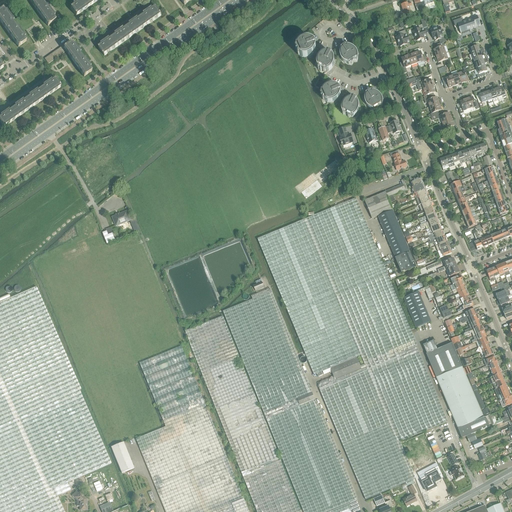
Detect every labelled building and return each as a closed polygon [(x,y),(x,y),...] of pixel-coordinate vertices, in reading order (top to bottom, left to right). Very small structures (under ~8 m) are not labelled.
[(44,4),(42,1),(43,1),(42,0),(28,0),(36,10),(44,4)] [(90,6),(85,0),(81,0),(79,0),(73,5),(73,6),(70,8),(75,15),(74,15),(75,16),(76,16),(90,6)] [(416,0),(414,1),(415,6),(424,3),(427,12),(436,9),(433,0),(416,0)] [(400,14),(401,16),(402,18),(406,17),(405,16),(411,14),(408,7),(412,6),(411,3),(407,4),(401,5),(404,13),(400,14)] [(56,21),(53,18),(54,17),(47,7),(46,7),(44,4),(36,10),(47,26),(47,27),(48,26),(49,25),(56,21)] [(147,26),(161,16),(162,16),(161,15),(160,14),(156,8),(153,10),(152,9),(144,15),(144,16),(141,18),(147,26)] [(14,25),(12,22),(13,21),(6,11),(5,12),(3,9),(0,10),(0,21),(7,31),(14,25)] [(462,19),(454,22),(455,26),(458,25),(462,35),(467,33),(470,32),(469,30),(471,29),(475,28),(475,27),(480,25),(477,16),(472,18),(472,20),(463,23),(462,19)] [(133,36),(147,26),(141,18),(138,20),(138,19),(130,25),(130,26),(127,28),(133,36)] [(26,42),(24,38),(25,38),(18,28),(17,28),(14,25),(7,31),(18,47),(19,47),(20,46),(26,42)] [(424,38),(427,37),(425,30),(424,30),(422,25),(419,27),(420,30),(414,32),(417,41),(424,39),(424,38)] [(435,41),(439,40),(442,39),(442,38),(447,37),(445,32),(442,33),(440,28),(438,29),(437,27),(435,26),(432,27),(432,29),(432,31),(431,31),(431,32),(431,33),(431,35),(432,35),(433,38),(434,38),(435,41)] [(118,47),(133,36),(127,28),(124,30),(124,29),(115,35),(116,36),(112,39),(118,47)] [(407,44),(410,42),(408,36),(407,36),(406,31),(397,34),(398,37),(397,38),(400,47),(407,45),(407,44)] [(445,38),(442,39),(439,40),(440,44),(437,45),(437,47),(436,47),(436,50),(434,50),(436,57),(446,53),(444,47),(445,47),(444,43),(447,42),(445,38)] [(105,56),(118,47),(112,39),(110,40),(109,39),(101,45),(102,46),(99,48),(103,55),(104,56),(104,57),(105,56)] [(298,44),(297,47),(301,57),(304,57),(306,57),(309,57),(311,55),(313,54),(315,51),(316,49),(316,46),(314,42),(312,41),(309,40),(306,40),(303,41),(300,42),(298,44)] [(80,53),(77,49),(75,45),(73,46),(71,43),(65,47),(64,48),(63,48),(66,52),(74,63),(82,57),(79,54),(80,53)] [(470,49),(471,54),(484,50),(483,48),(481,49),(481,50),(480,51),(478,47),(475,48),(474,45),(467,47),(468,50),(470,49)] [(346,64),(349,65),(358,59),(358,57),(358,54),(356,52),(355,49),(353,48),(350,47),(347,46),(345,46),(345,47),(341,49),(340,52),(340,55),(341,57),(342,60),(344,62),(346,64)] [(471,60),(473,60),(482,57),(481,53),(482,52),(482,54),(485,53),(484,50),(471,54),(469,55),(471,60)] [(421,52),(414,54),(418,64),(424,61),(424,63),(427,62),(425,56),(422,57),(421,52)] [(328,53),(325,53),(322,55),(320,56),(318,59),(317,62),(317,64),(317,67),(318,67),(327,72),(329,71),(331,69),(333,67),(334,65),(334,62),(334,59),(333,57),(331,55),(328,53)] [(448,60),(446,53),(436,57),(439,63),(443,61),(444,64),(450,62),(449,59),(448,60)] [(414,54),(408,56),(411,66),(418,64),(414,54)] [(406,68),(411,66),(408,56),(402,59),(403,63),(400,64),(404,74),(407,73),(406,68)] [(90,68),(88,64),(85,59),(84,60),(82,57),(74,63),(84,77),(83,77),(84,77),(85,76),(92,71),(89,68),(90,68)] [(483,61),(482,57),(473,60),(475,65),(487,60),(487,59),(484,59),(485,60),(483,61)] [(488,63),(487,60),(475,65),(477,70),(485,67),(484,63),(486,63),(486,64),(488,63)] [(487,72),(485,67),(477,70),(475,71),(474,72),(475,75),(476,75),(479,74),(479,75),(477,76),(478,79),(486,76),(485,73),(487,72)] [(465,72),(458,75),(462,84),(468,82),(466,77),(469,76),(467,70),(464,71),(465,72)] [(458,75),(452,77),(456,86),(462,84),(458,75)] [(449,89),(456,86),(452,77),(446,79),(446,78),(443,79),(445,85),(447,84),(449,89)] [(46,98),(60,88),(61,88),(60,87),(59,86),(55,79),(52,82),(51,81),(46,84),(43,87),(43,88),(41,90),(46,98)] [(426,82),(425,79),(419,81),(419,82),(420,84),(421,84),(424,90),(433,87),(431,80),(426,82)] [(323,89),(322,92),(326,102),(329,102),(331,102),(334,101),(336,100),(338,98),(339,96),(340,94),(341,91),(339,87),(336,86),(334,85),(331,85),(328,86),(325,87),(323,89)] [(435,93),(433,87),(424,90),(426,96),(424,97),(425,99),(431,97),(431,95),(435,93)] [(500,89),(494,90),(497,99),(498,101),(498,102),(504,100),(503,99),(506,98),(504,90),(503,87),(500,89)] [(488,93),(484,94),(487,102),(488,105),(493,103),(488,88),(486,89),(487,92),(488,91),(488,93)] [(490,88),(488,88),(493,103),(498,101),(497,99),(494,90),(491,92),(490,90),(491,90),(490,88)] [(32,108),(46,98),(41,90),(37,92),(37,91),(34,93),(29,97),(29,98),(26,100),(32,108)] [(371,109),(374,110),(373,110),(382,104),(383,104),(383,102),(382,99),(381,96),(379,94),(377,93),(375,92),(372,91),(370,91),(370,92),(366,94),(365,96),(365,99),(365,102),(367,105),(369,107),(371,109)] [(477,92),(475,93),(479,104),(481,103),(482,104),(487,102),(484,94),(481,95),(481,94),(480,91),(477,92)] [(432,97),(431,97),(425,99),(424,100),(425,104),(428,103),(430,108),(439,104),(437,98),(433,99),(432,97)] [(342,112),(351,117),(354,116),(356,114),(358,112),(359,109),(359,107),(358,104),(357,101),(355,99),(355,100),(352,98),(349,98),(347,99),(345,101),(343,104),(342,106),(342,109),(342,112)] [(473,98),(466,100),(470,110),(476,107),(477,110),(480,109),(477,101),(474,102),(473,98)] [(17,118),(32,108),(26,100),(23,102),(23,101),(19,104),(14,107),(15,108),(12,110),(16,116),(17,118)] [(471,113),(470,111),(470,110),(466,100),(460,102),(462,107),(458,108),(460,115),(464,113),(466,114),(471,113)] [(442,111),(439,104),(430,108),(432,114),(431,114),(432,117),(439,115),(438,112),(442,111)] [(4,128),(17,118),(16,116),(12,110),(9,112),(8,111),(3,115),(0,117),(1,118),(0,118),(0,123),(2,126),(3,127),(3,128),(4,128)] [(444,113),(439,115),(432,117),(433,121),(440,119),(442,123),(452,120),(450,114),(445,115),(444,113)] [(454,126),(452,120),(442,123),(444,130),(443,130),(444,133),(450,131),(449,128),(454,126)] [(391,126),(388,127),(390,133),(393,132),(394,134),(396,133),(396,134),(397,135),(399,134),(400,133),(399,132),(401,132),(398,121),(390,124),(391,126)] [(500,136),(511,131),(511,129),(511,126),(509,127),(507,121),(502,124),(503,129),(498,131),(499,133),(498,134),(499,136),(500,136)] [(387,134),(390,133),(388,127),(385,128),(379,130),(380,133),(382,138),(379,138),(381,142),(383,141),(383,142),(389,140),(387,134)] [(339,131),(342,138),(340,138),(342,146),(353,142),(351,137),(350,137),(349,135),(348,135),(345,129),(343,129),(339,131)] [(378,141),(377,138),(378,137),(376,130),(373,131),(372,130),(365,132),(369,144),(373,142),(373,143),(378,141)] [(511,131),(500,136),(502,142),(511,138),(511,131)] [(511,138),(502,142),(504,148),(511,144),(511,138)] [(485,144),(480,146),(482,154),(488,152),(485,144)] [(480,146),(474,148),(476,156),(482,154),(480,146)] [(471,158),(476,156),(474,148),(468,150),(471,158)] [(472,160),(471,158),(468,150),(463,152),(465,160),(466,162),(472,160)] [(391,154),(390,155),(391,157),(392,157),(395,165),(397,171),(407,168),(405,162),(402,163),(399,154),(398,152),(398,151),(391,154)] [(460,161),(465,160),(463,152),(457,154),(460,161)] [(461,164),(460,161),(457,154),(451,156),(455,166),(461,164)] [(449,168),(455,166),(451,156),(446,158),(448,165),(449,168)] [(448,165),(446,158),(440,160),(443,170),(449,168),(448,165)] [(473,165),(475,169),(476,172),(481,170),(479,163),(473,165)] [(486,173),(486,176),(495,173),(495,172),(496,172),(495,169),(494,170),(493,167),(484,170),(485,170),(482,171),(483,174),(486,173)] [(486,176),(488,182),(497,179),(495,173),(486,176)] [(409,178),(413,188),(423,184),(421,178),(415,180),(415,179),(412,180),(411,177),(409,178)] [(489,185),(490,187),(499,184),(497,179),(488,182),(482,184),(483,186),(487,184),(487,186),(489,185)] [(317,180),(301,192),(301,193),(307,199),(322,187),(317,180)] [(451,185),(453,191),(463,186),(462,184),(461,181),(451,185)] [(413,195),(414,195),(426,190),(423,184),(413,188),(411,189),(413,195)] [(491,190),(492,193),(501,190),(499,184),(490,187),(488,188),(489,191),(491,190)] [(387,198),(405,190),(403,185),(385,192),(385,193),(365,201),(372,219),(392,210),(390,204),(388,199),(387,198)] [(466,192),(463,186),(453,191),(455,196),(462,193),(466,192)] [(414,195),(417,200),(428,195),(426,190),(414,195)] [(492,193),(494,198),(503,195),(501,190),(492,193)] [(464,197),(462,193),(455,196),(457,201),(469,197),(468,195),(464,197)] [(417,200),(419,206),(430,201),(428,195),(417,200)] [(494,198),(496,204),(505,201),(503,195),(494,198)] [(470,199),(469,197),(457,201),(460,207),(467,204),(466,201),(470,199)] [(314,376),(330,369),(357,358),(362,370),(335,381),(334,378),(319,384),(318,388),(320,391),(340,439),(365,500),(406,483),(407,487),(415,483),(413,480),(416,479),(400,442),(448,422),(416,347),(417,347),(384,267),(384,266),(383,264),(356,199),(258,240),(289,315),(314,376)] [(419,206),(421,212),(433,207),(430,201),(419,206)] [(496,204),(498,210),(507,207),(505,201),(496,204)] [(467,204),(460,207),(462,212),(469,209),(468,207),(471,205),(470,203),(467,204)] [(425,213),(426,217),(435,213),(433,207),(421,212),(417,214),(418,216),(425,213)] [(474,207),(469,209),(462,212),(464,218),(471,215),(470,212),(475,210),(474,207)] [(507,207),(498,210),(500,215),(509,212),(508,210),(508,209),(508,207),(507,207)] [(401,274),(416,267),(393,211),(378,217),(401,274)] [(116,227),(130,221),(131,221),(127,212),(112,218),(116,227)] [(427,219),(428,222),(437,219),(435,213),(426,217),(418,220),(419,222),(427,219)] [(473,217),(471,215),(464,218),(466,223),(478,218),(477,216),(473,217)] [(479,221),(478,218),(466,223),(469,229),(476,226),(475,222),(479,221)] [(134,219),(131,221),(130,221),(135,233),(136,233),(139,231),(134,219)] [(430,225),(431,228),(440,224),(437,219),(428,222),(420,226),(421,229),(430,225)] [(428,229),(430,235),(442,230),(440,224),(431,228),(428,229)] [(506,227),(501,230),(505,239),(510,237),(506,227)] [(499,233),(496,234),(499,241),(505,239),(501,230),(500,228),(497,229),(499,233)] [(429,238),(431,242),(445,236),(442,230),(430,235),(424,237),(425,240),(429,238)] [(108,236),(107,232),(102,233),(107,245),(115,241),(112,234),(108,236)] [(488,237),(485,238),(489,246),(494,244),(490,234),(489,232),(487,233),(488,237)] [(478,250),(483,248),(478,237),(477,233),(474,234),(477,242),(475,243),(478,250)] [(492,233),(490,234),(494,244),(499,241),(496,234),(493,235),(492,233)] [(434,243),(436,246),(447,242),(445,236),(431,242),(428,243),(429,245),(434,243)] [(481,236),(478,237),(483,248),(489,246),(485,238),(482,240),(481,236)] [(437,251),(438,252),(449,248),(447,242),(436,246),(431,248),(433,253),(437,251)] [(452,253),(449,248),(438,252),(440,258),(452,253)] [(439,273),(447,270),(456,266),(455,263),(454,260),(453,259),(444,263),(446,267),(437,270),(439,273)] [(428,271),(439,266),(442,265),(441,261),(433,264),(434,265),(427,267),(428,271)] [(510,275),(510,274),(505,263),(501,265),(505,276),(505,277),(510,275)] [(500,278),(505,276),(501,265),(496,267),(499,276),(500,278)] [(458,270),(456,266),(447,270),(450,277),(459,273),(459,272),(458,270)] [(495,278),(499,276),(496,267),(491,269),(495,278)] [(490,280),(495,278),(491,269),(486,271),(490,280)] [(453,286),(454,285),(462,281),(463,280),(462,278),(461,278),(460,276),(457,277),(458,277),(450,280),(453,286)] [(255,281),(256,285),(253,286),(251,286),(253,292),(255,291),(255,292),(264,288),(262,283),(260,279),(255,281)] [(454,288),(455,291),(465,286),(462,281),(454,285),(455,287),(454,288)] [(511,285),(495,293),(498,301),(507,297),(506,294),(509,293),(508,290),(511,289),(511,291),(511,290),(511,285)] [(457,293),(458,295),(467,291),(465,286),(455,291),(452,292),(453,294),(457,293)] [(64,511),(57,496),(71,490),(69,487),(73,485),(72,481),(111,464),(79,391),(81,390),(59,340),(36,287),(0,302),(0,511),(64,511)] [(320,408),(315,400),(299,406),(296,400),(312,394),(304,373),(270,289),(251,297),(253,300),(223,312),(246,369),(275,442),(303,511),(327,511),(357,500),(347,475),(320,408)] [(457,301),(469,296),(467,291),(458,295),(459,297),(456,299),(456,300),(457,301)] [(416,329),(431,322),(419,293),(403,299),(416,329)] [(461,306),(463,305),(471,301),(469,296),(457,301),(458,304),(460,303),(461,306)] [(511,299),(510,296),(507,297),(498,301),(501,307),(501,306),(507,304),(508,307),(511,305),(511,299)] [(463,305),(461,306),(460,306),(461,308),(460,309),(460,310),(457,311),(458,313),(463,311),(473,307),(472,305),(473,304),(472,302),(471,302),(471,301),(463,305)] [(511,306),(502,310),(504,315),(511,311),(511,306)] [(462,319),(463,321),(477,316),(475,310),(465,314),(467,318),(462,319)] [(470,321),(471,324),(471,325),(479,321),(477,316),(463,321),(464,323),(470,321)] [(237,462),(256,511),(300,511),(281,462),(281,463),(256,400),(223,317),(185,332),(190,344),(189,344),(237,462)] [(471,331),(474,330),(482,327),(479,321),(471,325),(471,324),(469,325),(470,329),(464,331),(465,334),(471,331)] [(471,331),(473,337),(484,332),(482,327),(474,330),(471,331)] [(473,344),(476,342),(487,338),(484,332),(473,337),(475,340),(472,342),(473,344)] [(457,337),(451,340),(453,345),(460,343),(457,337)] [(487,338),(476,342),(478,348),(489,344),(487,338)] [(433,341),(423,345),(427,354),(426,355),(436,377),(436,379),(462,367),(452,343),(437,350),(433,341)] [(460,343),(453,345),(456,351),(457,350),(461,349),(462,348),(460,343)] [(489,344),(478,348),(481,354),(491,349),(489,344)] [(136,439),(165,511),(248,511),(232,471),(215,430),(181,347),(140,364),(166,428),(136,439)] [(481,354),(482,356),(484,355),(485,358),(494,355),(491,349),(481,354)] [(486,367),(488,366),(497,362),(496,360),(494,356),(483,361),(486,367)] [(330,369),(334,378),(335,381),(362,370),(357,358),(330,369)] [(468,359),(466,360),(462,362),(464,367),(471,364),(468,359)] [(498,364),(497,362),(488,366),(491,372),(499,368),(498,364)] [(462,367),(436,379),(458,430),(484,418),(466,375),(463,370),(462,367)] [(491,372),(493,377),(502,374),(499,368),(491,372)] [(490,379),(493,384),(504,380),(502,374),(493,377),(490,379)] [(493,384),(495,390),(507,386),(504,380),(493,384)] [(495,391),(497,397),(509,392),(507,386),(495,390),(495,391)] [(499,403),(500,402),(511,397),(511,395),(510,395),(509,392),(497,397),(498,400),(500,399),(500,401),(499,401),(499,403)] [(315,400),(312,394),(296,400),(299,406),(315,400)] [(511,397),(500,402),(502,408),(511,404),(511,397)] [(502,419),(503,421),(503,422),(505,421),(511,417),(511,410),(509,412),(508,412),(507,411),(503,413),(505,417),(502,419)] [(490,416),(459,429),(463,438),(494,425),(492,420),(490,416)] [(511,417),(505,421),(503,422),(504,424),(506,423),(508,422),(510,426),(511,424),(511,417)] [(466,437),(469,443),(477,440),(474,434),(466,437)] [(475,449),(483,446),(480,439),(472,443),(475,449)] [(134,469),(123,443),(111,448),(113,454),(121,473),(134,469)] [(463,476),(464,476),(457,464),(458,464),(454,455),(448,458),(452,467),(453,466),(455,470),(451,472),(452,472),(449,473),(451,477),(453,475),(456,480),(457,481),(460,479),(459,478),(460,478),(461,479),(464,477),(463,476)] [(426,477),(421,480),(427,493),(437,488),(435,483),(441,480),(441,479),(443,478),(438,467),(425,474),(426,477)] [(406,507),(417,501),(414,495),(416,494),(412,486),(408,488),(412,495),(403,500),(406,507)] [(80,493),(79,494),(76,491),(71,496),(76,501),(76,506),(79,506),(79,511),(81,511),(88,510),(87,502),(85,498),(80,493)] [(111,493),(104,496),(107,503),(99,506),(101,511),(109,511),(113,510),(109,501),(113,499),(111,493)] [(380,511),(390,511),(389,510),(390,510),(390,509),(393,508),(390,501),(385,503),(382,496),(374,500),(377,507),(385,504),(386,508),(380,511)] [(356,501),(329,511),(355,511),(360,510),(356,501)]
